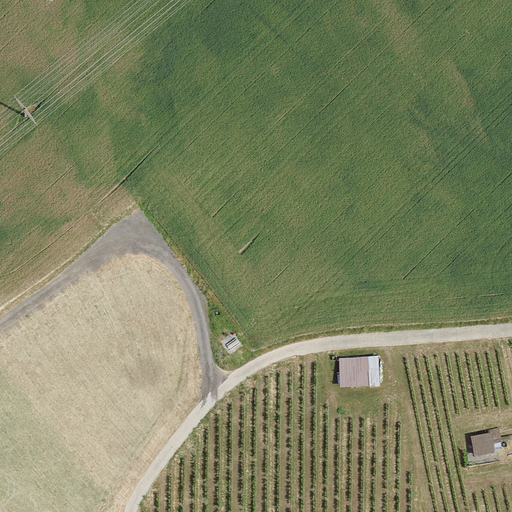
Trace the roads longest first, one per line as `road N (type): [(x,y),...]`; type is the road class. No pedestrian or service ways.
road 1 (track): [(138,511),(146,485),(181,437),(291,350),(511,330)]
road 2 (track): [(207,413),(205,335),(186,281),(148,241),(103,238),(58,305),(0,348)]
